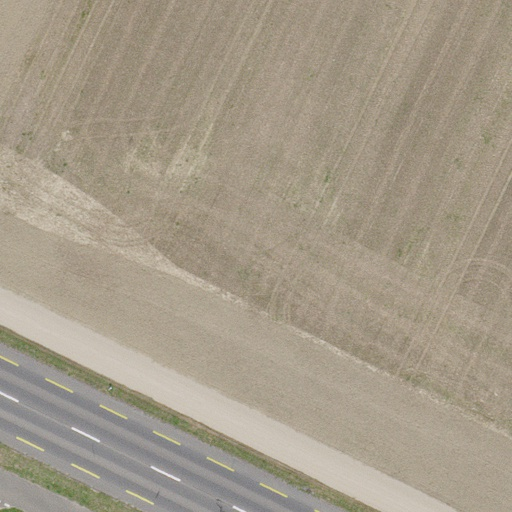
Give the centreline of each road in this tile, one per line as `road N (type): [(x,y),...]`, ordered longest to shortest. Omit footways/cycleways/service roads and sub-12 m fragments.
road 1 (track): [(416,511),(0,306)]
road 2 (primary): [(0,385),(259,511)]
